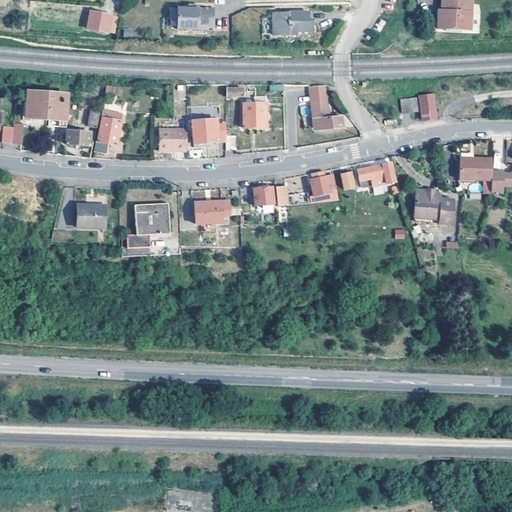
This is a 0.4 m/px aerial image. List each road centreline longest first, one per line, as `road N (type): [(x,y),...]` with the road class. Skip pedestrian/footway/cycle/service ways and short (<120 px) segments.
road 1 (secondary): [(511,386),(0,363)]
road 2 (tertiary): [(378,146),(199,175),(0,164)]
road 3 (residential): [(378,146),(341,84),(343,47),(371,0)]
road 4 (tertiary): [(511,128),(447,130),(378,146)]
